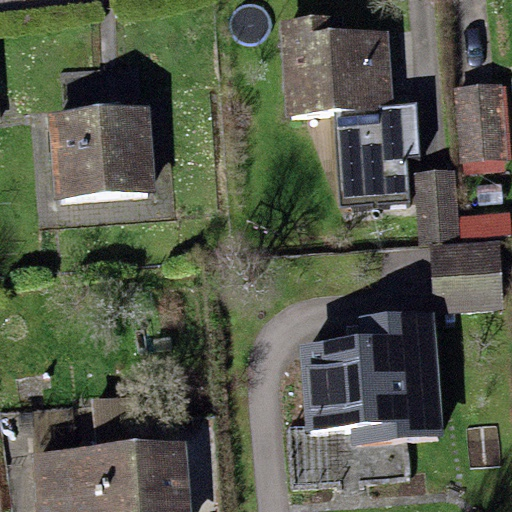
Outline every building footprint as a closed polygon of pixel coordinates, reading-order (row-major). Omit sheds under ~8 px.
[(281,20),(288,114),(334,111),(340,203),(408,199),(405,157),(420,156),(417,105),(394,107),(389,30),(336,33),(335,16),(281,20)] [(505,85),(453,88),(458,163),(461,163),(462,174),(506,171),(506,160),(510,160),(505,85)] [(148,108),(45,115),(52,201),(154,194),(148,108)] [(455,170),(415,172),(418,242),(458,240),(455,170)] [(500,243),(430,247),(434,312),(504,307),(500,243)] [(298,344),(305,435),(349,432),(350,446),(440,439),(430,312),(359,318),(361,339),(298,344)] [(147,393),(91,399),(96,447),(152,442),(147,393)] [(96,447),(27,453),(31,511),(191,511),(186,440),(152,442),(96,447)]
